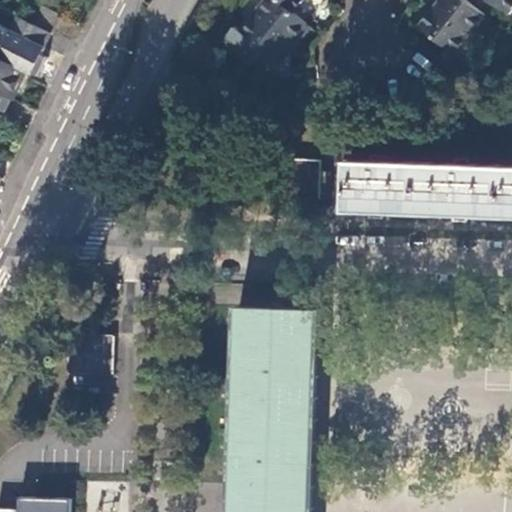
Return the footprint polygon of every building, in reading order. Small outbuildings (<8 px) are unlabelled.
[(309,22),(296,12),(281,0),(269,0),(244,32),(237,26),(226,41),(253,63),(265,49),(279,61),(309,22)] [(281,0),(296,12),(305,0),(281,0)] [(424,25),(459,55),(490,15),(471,0),(440,0),(441,1),(424,25)] [(511,0),(491,0),(510,15),(511,12),(511,0)] [(45,8),(36,25),(54,33),(62,17),(45,8)] [(0,92),(13,99),(27,70),(40,76),(49,59),(43,55),(54,33),(36,25),(20,17),(12,32),(0,26),(0,92)] [(0,116),(3,111),(7,113),(14,99),(13,99),(0,92),(0,116)] [(421,213),(422,163),(388,162),(388,156),(373,156),(373,162),(351,161),(350,211),(371,211),(371,219),(386,219),(386,212),(421,213)] [(506,216),(507,166),(472,165),(472,159),(458,159),(458,165),(422,163),(421,213),(456,214),(455,222),(471,222),(471,215),(506,216)] [(292,200),(321,201),(322,161),(293,160),(292,200)] [(315,511),(323,309),(319,309),(319,314),(296,313),(296,307),(240,306),(232,511),(315,511)] [(68,371),(114,373),(115,337),(69,336),(69,352),(58,352),(59,362),(69,362),(68,371)] [(0,511),(74,511),(75,498),(23,496),(22,507),(0,506),(0,511)]
